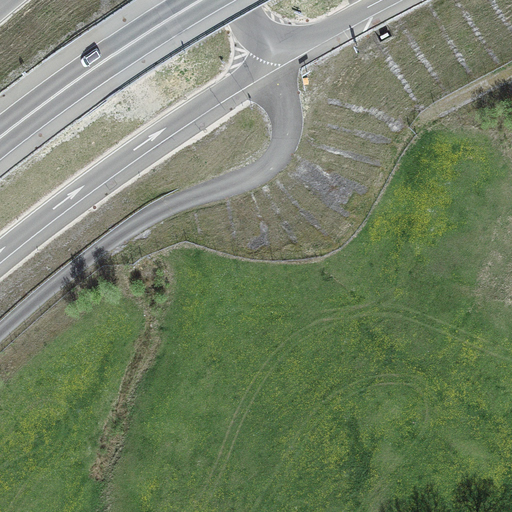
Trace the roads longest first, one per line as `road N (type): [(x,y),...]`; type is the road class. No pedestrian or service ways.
road 1 (track): [(270,40),(286,127),(274,161),(135,223),(0,331)]
road 2 (trunk): [(0,251),(236,82),(270,40)]
road 3 (trunk): [(0,135),(199,0)]
road 4 (motorway): [(270,40),(315,35),(383,0)]
